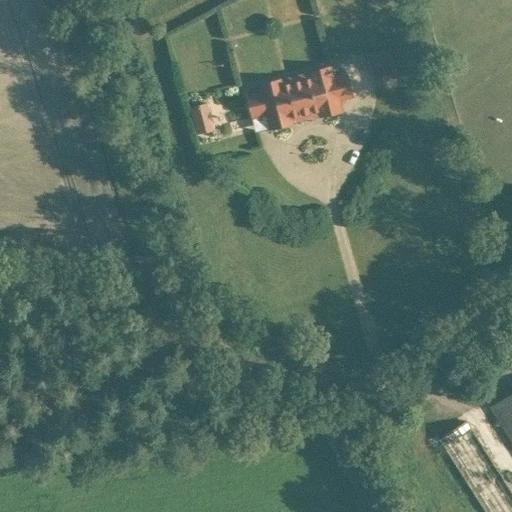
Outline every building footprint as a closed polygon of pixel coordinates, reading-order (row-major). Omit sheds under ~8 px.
[(369,68),(394,62),(390,46),(365,53),(369,68)] [(281,79),(279,79),(259,84),(261,91),(247,95),(253,117),(267,113),(270,128),(292,123),(290,117),(319,110),(320,115),(341,110),(339,99),(352,96),(346,74),(333,77),(330,67),(308,72),(309,77),(300,79),(299,75),(281,80),(281,79)] [(188,106),(197,135),(216,129),(207,101),(188,106)] [(511,441),(511,392),(490,407),(511,441)] [(511,511),(511,492),(466,421),(438,439),(484,511),(511,511)]
